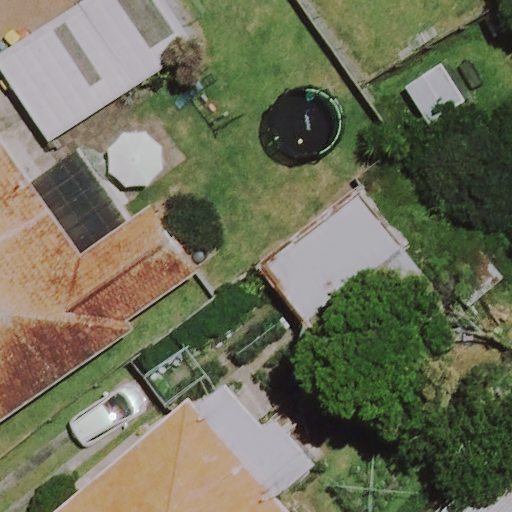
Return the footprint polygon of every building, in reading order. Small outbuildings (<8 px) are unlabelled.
[(199,52),(165,0),(92,0),(0,60),(0,69),(51,148),(199,52)] [(0,137),(0,443),(1,445),(214,296),(153,209),(132,224),(75,143),(28,176),(0,137)] [(379,185),(264,273),(311,334),(287,352),(324,401),(463,295),(379,185)] [(313,475),(225,377),(75,511),(282,511),(278,507),(313,475)] [(511,511),(511,451),(447,511),(511,511)]
